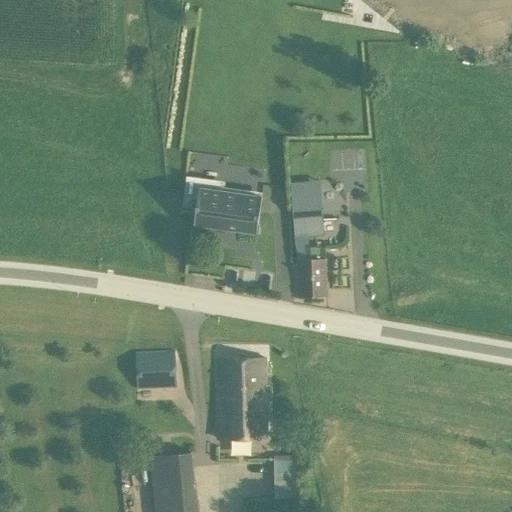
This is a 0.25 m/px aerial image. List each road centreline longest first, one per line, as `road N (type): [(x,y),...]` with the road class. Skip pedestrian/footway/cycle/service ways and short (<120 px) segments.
road 1 (tertiary): [(511,354),(0,271)]
road 2 (track): [(131,0),(130,69),(121,84),(0,74)]
